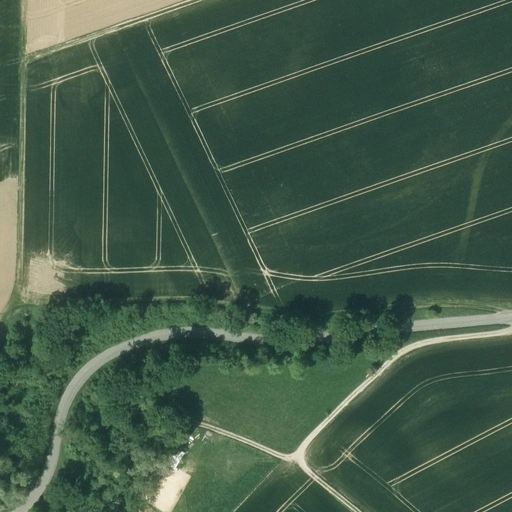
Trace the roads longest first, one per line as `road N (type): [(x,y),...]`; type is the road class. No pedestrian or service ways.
road 1 (track): [(511,311),(456,305),(281,319),(203,301),(117,316),(86,302),(71,314),(18,294),(26,0)]
road 2 (tertiary): [(511,318),(287,344),(175,334),(121,349),(72,392),(45,485),(19,511)]
road 3 (track): [(359,511),(302,466),(302,447),(402,351),(511,329)]
road 4 (track): [(24,58),(196,0)]
